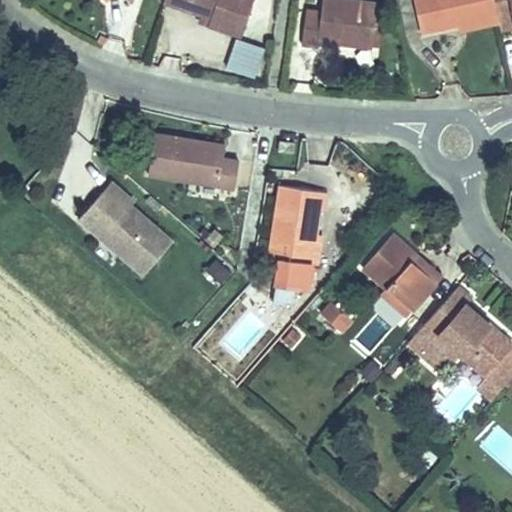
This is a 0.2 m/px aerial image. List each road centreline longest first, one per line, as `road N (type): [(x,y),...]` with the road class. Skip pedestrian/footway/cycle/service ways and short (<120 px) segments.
road 1 (residential): [(0,0),(83,66),(151,90),(410,121),(455,139)]
road 2 (residential): [(455,139),(464,204),(511,264)]
